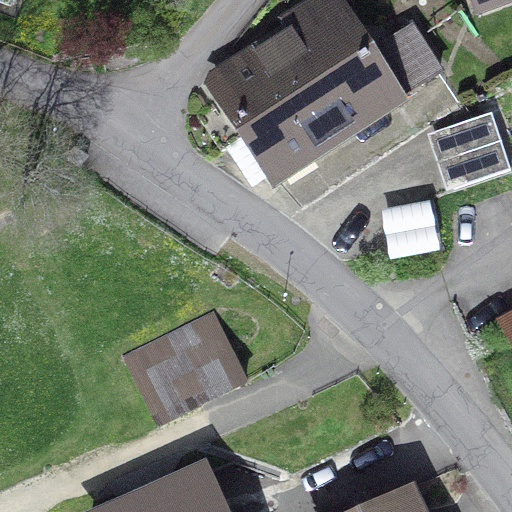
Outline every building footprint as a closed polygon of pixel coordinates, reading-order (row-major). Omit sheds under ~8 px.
[(221,152),(245,136),(271,176),(439,73),(410,28),(367,54),(332,0),(314,0),(280,22),(288,35),(213,83),(220,97),(195,113),(221,152)] [(510,171),(491,114),(434,133),(453,190),(510,171)] [(214,316),(127,359),(158,428),(244,386),(214,316)] [(217,511),(202,476),(121,511),(217,511)] [(373,511),(414,511),(408,497),(373,511)]
